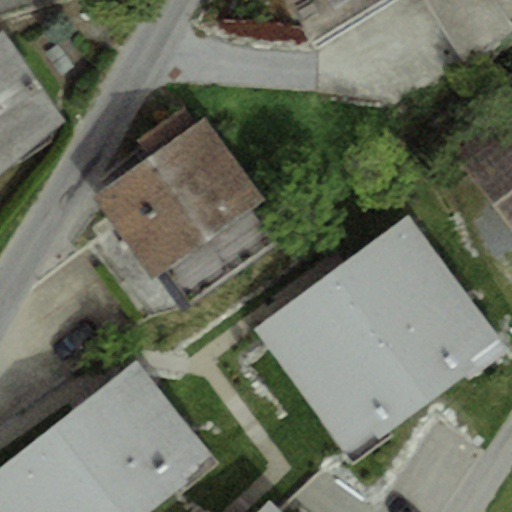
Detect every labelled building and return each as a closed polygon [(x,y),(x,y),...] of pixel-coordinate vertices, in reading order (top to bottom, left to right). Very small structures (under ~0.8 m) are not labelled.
[(323,0),(331,11),(348,0),(323,0)] [(511,24),(496,0),(422,0),(463,63),(511,31),(511,24)] [(3,33),(0,34),(0,177),(19,165),(14,158),(64,125),(3,33)] [(147,159),(91,196),(146,279),(161,269),(183,302),(273,242),(251,210),(262,202),(206,119),(195,127),(184,110),(136,142),(147,159)] [(511,128),(473,158),(511,209),(511,128)] [(409,217),(251,330),(342,455),(372,434),(377,441),(477,369),(472,362),(499,342),(409,217)] [(137,362),(0,467),(0,511),(149,511),(186,484),(182,480),(211,457),(137,362)] [(280,511),(269,501),(257,511),(280,511)]
